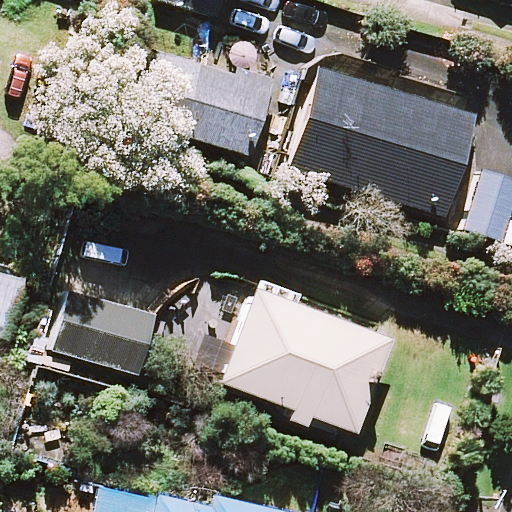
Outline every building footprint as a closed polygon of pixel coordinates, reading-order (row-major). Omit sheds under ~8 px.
[(218,0),(152,0),(152,1),(212,20),(218,0)] [(264,86),(144,55),(126,127),(246,158),(264,86)] [(471,117),(313,73),(285,175),(442,219),(471,117)] [(511,195),(511,182),(476,173),(460,232),(499,243),(511,195)] [(21,284),(0,278),(0,341),(4,343),(21,284)] [(212,386),(286,412),(281,425),(304,432),(308,420),(352,435),(385,341),(244,293),(212,386)] [(149,320),(65,295),(48,353),(132,377),(149,320)] [(201,508),(96,486),(90,511),(262,511),(203,499),(201,508)]
